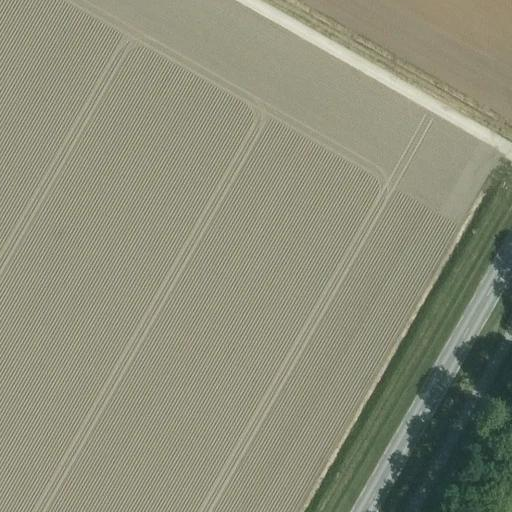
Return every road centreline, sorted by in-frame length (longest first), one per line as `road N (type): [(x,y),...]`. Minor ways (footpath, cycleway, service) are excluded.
road 1 (track): [(511,153),(242,0)]
road 2 (tertiary): [(362,511),(511,247)]
